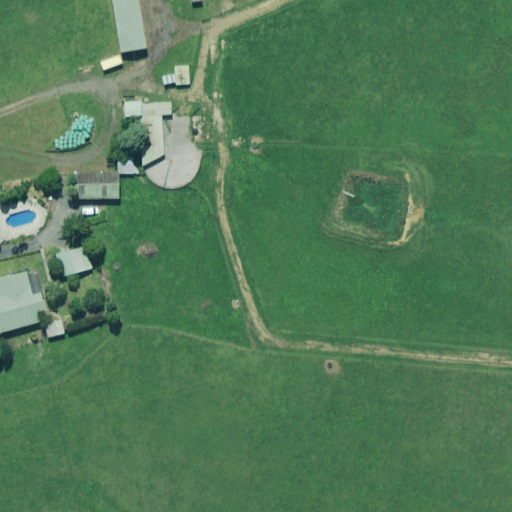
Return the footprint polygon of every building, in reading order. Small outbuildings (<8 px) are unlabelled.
[(148,48),(140,0),(114,0),(123,52),(148,48)] [(190,85),(190,66),(176,67),(177,85),(190,85)] [(148,147),(141,150),(144,165),(164,156),(163,141),(162,116),(173,115),(173,103),(144,104),(144,102),(125,103),(126,117),(138,117),(138,129),(147,128),(148,147)] [(120,199),(120,184),(77,184),(78,199),(120,199)] [(93,269),(86,247),(56,256),(63,278),(93,269)] [(33,296),(27,273),(0,280),(0,293),(0,294),(0,293),(0,333),(40,322),(37,312),(46,309),(41,293),(33,296)] [(65,334),(62,320),(46,324),(49,338),(65,334)]
